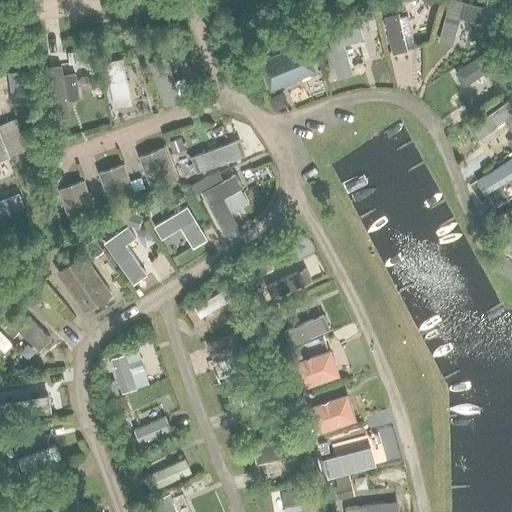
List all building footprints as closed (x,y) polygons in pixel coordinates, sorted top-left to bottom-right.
[(479,23),(484,7),(457,0),(448,0),(438,41),(452,45),(460,18),(479,23)] [(487,0),(486,6),(497,9),(499,0),(487,0)] [(354,11),(319,21),(335,77),(351,72),(343,44),(363,38),(354,11)] [(390,15),(396,52),(415,49),(409,12),(390,15)] [(269,91),(316,72),(304,42),(257,61),(269,91)] [(121,50),(123,59),(139,56),(137,46),(121,50)] [(182,46),(166,53),(169,62),(186,55),(182,46)] [(493,79),(508,69),(492,47),(454,73),(464,87),(488,72),(493,79)] [(68,53),(69,65),(90,63),(88,51),(68,53)] [(125,59),(109,64),(121,108),(138,103),(125,59)] [(63,75),(62,66),(54,65),(46,68),(53,118),(61,118),(69,115),(67,100),(73,100),(79,98),(75,74),(68,73),(63,75)] [(511,84),(505,74),(494,81),(502,93),(511,86),(511,84)] [(11,94),(12,105),(34,102),(32,91),(11,94)] [(511,105),(508,100),(469,129),(477,141),(504,121),(511,132),(511,105)] [(0,159),(27,149),(16,119),(0,125),(0,159)] [(180,137),(167,141),(172,153),(184,149),(180,137)] [(199,170),(249,154),(244,139),(194,155),(199,170)] [(151,188),(177,178),(164,146),(138,157),(151,188)] [(109,204),(135,195),(124,163),(98,172),(109,204)] [(218,171),(190,186),(195,195),(201,192),(222,181),(223,180),(218,171)] [(223,197),(243,187),(236,173),(223,180),(222,181),(201,192),(224,234),(238,226),(223,197)] [(69,221),(95,212),(84,179),(58,188),(69,221)] [(179,191),(164,200),(171,209),(185,200),(179,191)] [(0,199),(0,215),(23,206),(18,193),(0,199)] [(192,248),(207,239),(187,206),(154,226),(161,240),(180,228),(192,248)] [(126,211),(121,224),(138,229),(142,216),(126,211)] [(135,238),(127,226),(126,226),(103,243),(133,285),(147,275),(126,245),(135,238)] [(94,257),(103,251),(90,231),(80,238),(94,257)] [(98,305),(113,295),(84,252),(56,272),(83,312),(96,303),(98,305)] [(275,294),(312,282),(305,260),(268,272),(275,294)] [(260,264),(251,268),(254,277),(264,273),(260,264)] [(196,303),(203,316),(229,302),(222,288),(196,303)] [(280,306),(266,311),(271,325),(286,320),(280,306)] [(32,308),(7,323),(29,357),(53,341),(32,308)] [(243,309),(237,312),(241,319),(247,315),(243,309)] [(328,313),(300,324),(306,340),(334,329),(328,313)] [(257,317),(249,317),(250,325),(258,325),(257,317)] [(213,362),(253,350),(246,329),(207,342),(213,362)] [(298,346),(279,353),(284,366),(303,359),(298,346)] [(142,347),(114,356),(125,391),(153,382),(142,347)] [(251,354),(256,367),(269,362),(265,349),(251,354)] [(298,391),(340,376),(331,350),(289,364),(298,391)] [(280,376),(268,381),(272,389),(283,384),(280,376)] [(118,393),(114,380),(103,383),(107,396),(118,393)] [(315,404),(311,392),(300,396),(304,408),(315,404)] [(47,394),(0,400),(0,418),(50,411),(47,394)] [(315,435),(357,421),(348,394),(306,408),(315,435)] [(112,401),(116,412),(129,407),(125,395),(112,401)] [(140,440),(171,427),(165,415),(134,428),(140,440)] [(18,428),(0,435),(0,439),(3,448),(23,441),(18,428)] [(306,438),(297,441),(302,461),(311,459),(306,438)] [(22,473),(65,457),(60,443),(17,459),(22,473)] [(371,446),(324,459),(329,476),(376,464),(371,446)] [(152,490),(196,470),(189,456),(146,476),(152,490)] [(135,459),(125,464),(129,473),(139,468),(135,459)] [(334,487),(337,500),(354,496),(350,483),(334,487)] [(284,511),(314,511),(323,511),(318,485),(281,491),(284,511)] [(348,511),(403,511),(403,501),(349,503),(348,511)]
